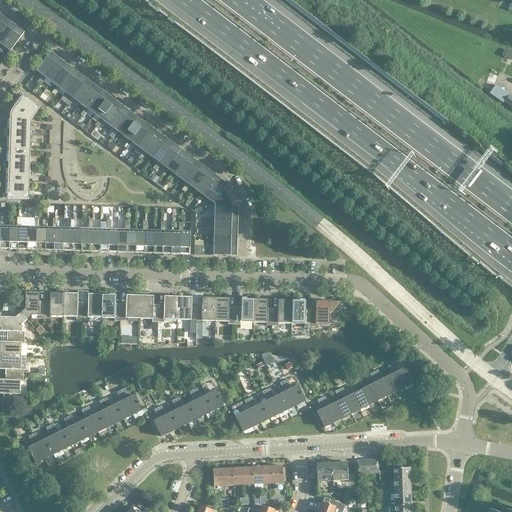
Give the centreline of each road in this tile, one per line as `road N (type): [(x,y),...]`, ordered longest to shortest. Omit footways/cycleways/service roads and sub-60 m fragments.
road 1 (motorway): [(183,0),(511,254)]
road 2 (residential): [(242,278),(239,185),(40,37)]
road 3 (motorway): [(511,208),(241,0)]
road 4 (residential): [(461,444),(468,397),(462,376),(365,287),(242,278)]
road 5 (residential): [(242,278),(0,271)]
road 6 (tertiary): [(300,448),(461,444)]
road 7 (tertiary): [(98,511),(158,458),(199,454)]
